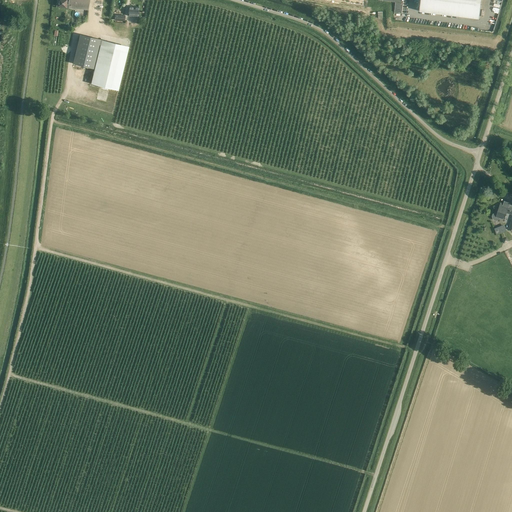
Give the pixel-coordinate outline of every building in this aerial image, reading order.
[(58,0),(57,6),(62,7),(88,10),(89,0),(68,0),(69,2),(67,2),(66,0),(58,0)] [(378,0),(395,2),(394,12),(402,13),(403,0),(378,0)] [(420,0),(419,11),(479,19),(481,0),(420,0)] [(128,16),(133,16),(138,17),(139,12),(139,7),(129,7),(128,16)] [(94,69),(101,39),(80,34),(73,64),(94,69)] [(102,40),(99,49),(91,84),(118,90),(129,46),(102,40)] [(493,214),(493,216),(493,218),(494,220),(496,220),(498,219),(500,217),(504,219),(507,212),(511,214),(511,217),(508,229),(511,230),(511,207),(509,206),(509,204),(505,202),(504,204),(500,203),(497,213),(495,213),(493,214)]
